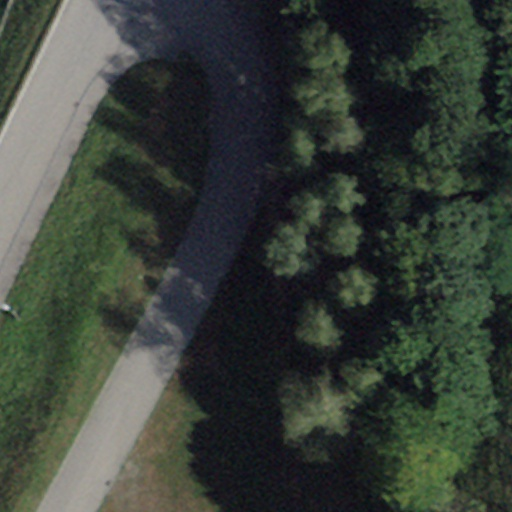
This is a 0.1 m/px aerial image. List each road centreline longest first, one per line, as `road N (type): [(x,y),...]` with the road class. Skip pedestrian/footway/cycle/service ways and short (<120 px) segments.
road 1 (residential): [(68,511),(208,248),(242,137),(237,63),(222,42),(120,0)]
road 2 (residential): [(0,208),(99,0)]
